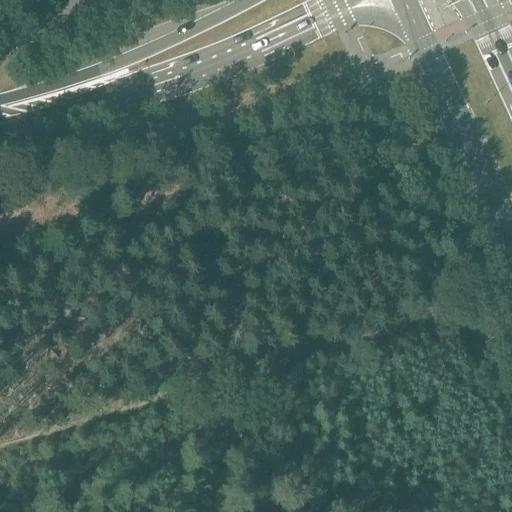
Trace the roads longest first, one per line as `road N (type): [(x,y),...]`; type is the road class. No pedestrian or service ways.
road 1 (primary): [(0,121),(125,95),(352,0)]
road 2 (primary): [(252,0),(111,65),(0,101)]
road 3 (primary): [(399,0),(511,242)]
